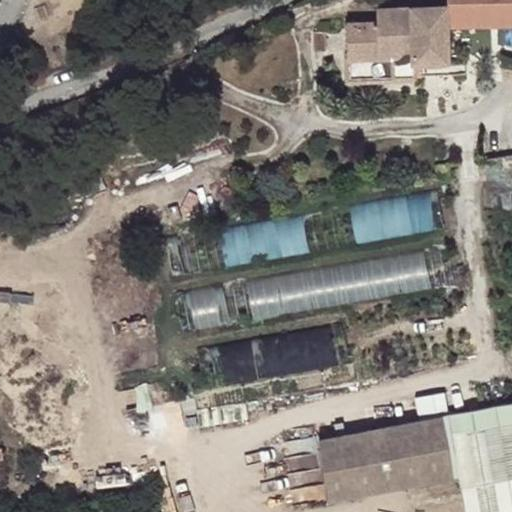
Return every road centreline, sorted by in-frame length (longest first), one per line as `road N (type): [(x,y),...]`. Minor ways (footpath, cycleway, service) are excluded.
road 1 (unclassified): [(0,110),(291,0)]
road 2 (unknown): [(172,48),(223,89),(301,124)]
